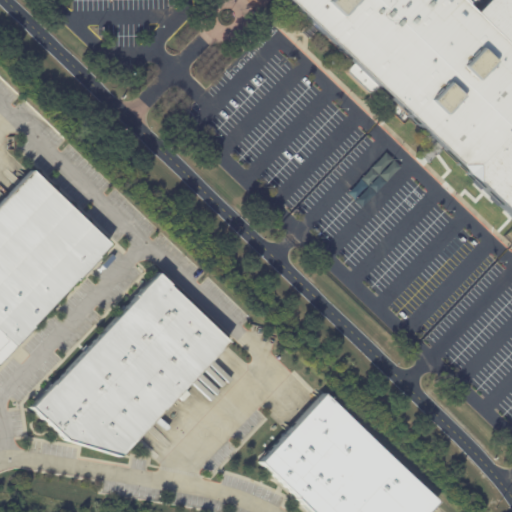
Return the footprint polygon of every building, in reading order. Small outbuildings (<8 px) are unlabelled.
[(466,0),(463,4),(470,11),(480,0),(511,0),(511,219),(377,90),(372,96),(367,96),(343,73),(343,68),(348,63),(313,29),(306,37),(299,31),(306,22),(282,0),(466,0)] [(398,167),(383,153),(345,193),(359,207),(398,167)] [(91,266),(77,281),(76,280),(0,360),(0,203),(32,170),(110,244),(98,257),(99,258),(91,266)] [(227,342),(229,344),(119,458),(65,441),(42,419),(41,420),(29,409),(137,297),(136,296),(158,273),(170,285),(169,286),(227,342)] [(436,504),(428,511),(309,511),(258,463),(324,393),(438,503),(436,504)]
